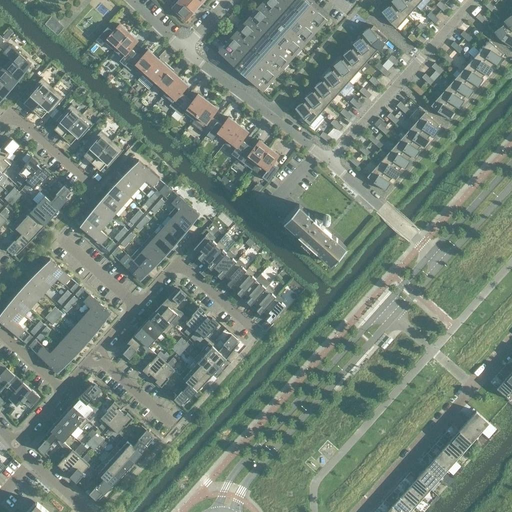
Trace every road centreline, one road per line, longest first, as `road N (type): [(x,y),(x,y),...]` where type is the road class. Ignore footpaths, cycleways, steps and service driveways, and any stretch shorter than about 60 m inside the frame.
road 1 (unclassified): [(382,305),(233,473),(219,511)]
road 2 (unclassified): [(233,511),(252,473),(394,316)]
road 3 (residential): [(93,355),(177,262),(256,332)]
road 4 (residential): [(328,162),(477,0)]
road 5 (residential): [(328,162),(184,50)]
road 6 (residential): [(361,511),(475,384)]
road 7 (residential): [(431,249),(328,162)]
